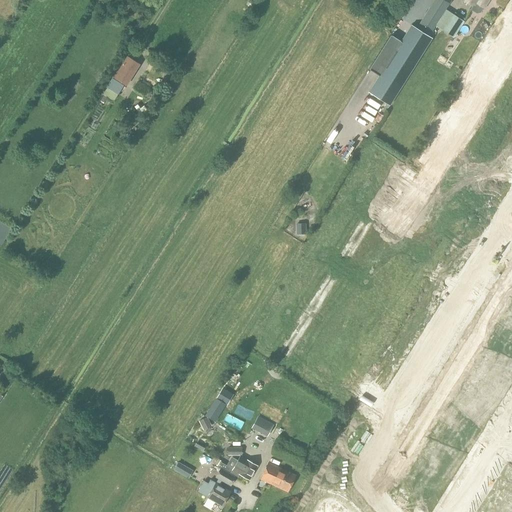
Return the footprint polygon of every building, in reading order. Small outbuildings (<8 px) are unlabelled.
[(411,26),(370,93),(390,106),(432,38),(429,36),(436,25),(445,9),(451,0),(436,0),(417,30),(411,26)] [(488,0),(462,0),(474,7),(477,4),(484,8),(488,0)] [(496,0),(496,2),(496,4),(503,9),(508,0),(496,0)] [(452,15),(441,31),(454,40),(464,23),(452,15)] [(498,20),(493,27),(503,33),(506,29),(511,32),(511,22),(510,22),(507,26),(498,20)] [(126,85),(139,63),(127,56),(114,78),(126,85)] [(113,101),(123,85),(113,79),(103,95),(113,101)] [(489,134),(492,129),(481,122),(478,126),(489,134)] [(343,130),(336,139),(344,146),(351,136),(343,130)] [(306,223),(296,224),(296,234),(306,234),(306,223)] [(304,382),(301,381),(296,392),(311,398),(319,381),(306,376),(304,382)] [(222,388),(216,398),(225,404),(226,404),(227,405),(233,395),(222,388)] [(216,398),(206,416),(214,421),(225,404),(216,398)] [(262,412),(265,407),(252,399),(249,405),(262,412)] [(260,413),(253,427),(267,435),(274,421),(260,413)] [(205,430),(212,427),(207,418),(200,421),(205,430)] [(250,480),(257,466),(240,457),(231,474),(237,477),(239,474),(250,480)] [(180,472),(183,466),(178,463),(175,469),(180,472)] [(288,492),(295,476),(269,464),(261,479),(288,492)] [(230,483),(233,476),(221,470),(218,476),(230,483)] [(222,506),(230,491),(210,480),(206,488),(211,491),(207,498),(222,506)]
